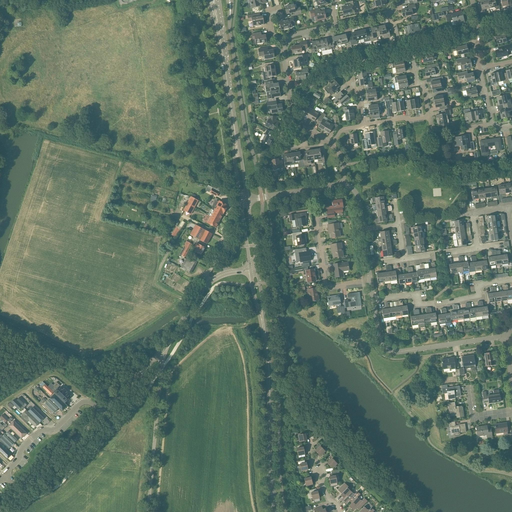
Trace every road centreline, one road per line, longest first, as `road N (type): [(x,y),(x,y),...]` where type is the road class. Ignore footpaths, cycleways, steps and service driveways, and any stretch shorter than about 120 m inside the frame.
road 1 (residential): [(363,125),(429,117),(411,53),(400,49),(388,13)]
road 2 (residential): [(504,336),(391,351),(378,337),(372,299)]
road 3 (unclassified): [(147,511),(160,352)]
road 4 (residential): [(372,299),(412,294),(421,304),(445,302),(476,296),(480,284),(511,280)]
road 5 (residential): [(102,412),(81,403),(56,429),(34,435),(4,475)]
road 6 (tertiary): [(276,511),(269,384)]
road 7 (residential): [(369,281),(323,285),(313,209)]
